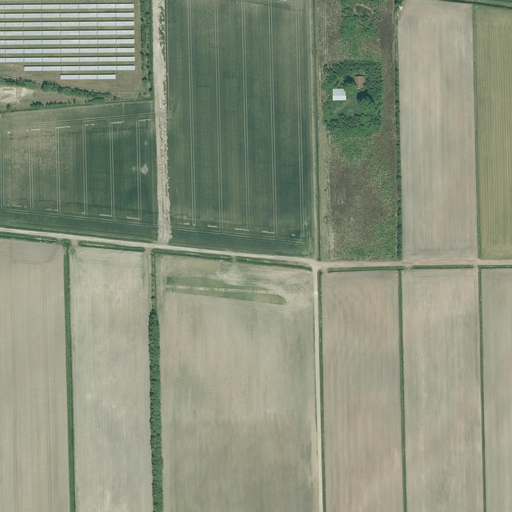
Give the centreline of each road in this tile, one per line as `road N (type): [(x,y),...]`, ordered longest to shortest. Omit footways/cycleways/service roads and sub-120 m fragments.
road 1 (unclassified): [(0,229),(314,263)]
road 2 (track): [(317,264),(319,511)]
road 3 (track): [(314,263),(511,262)]
